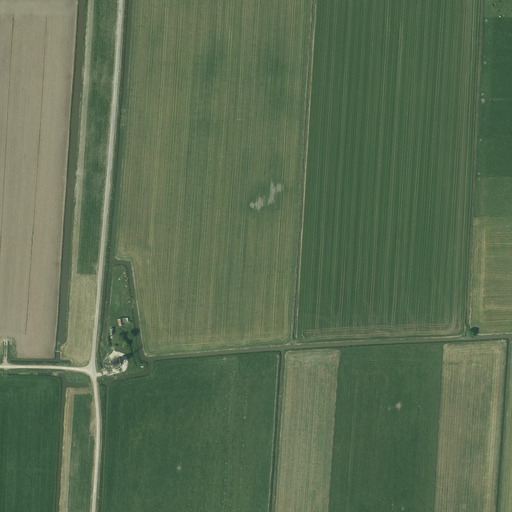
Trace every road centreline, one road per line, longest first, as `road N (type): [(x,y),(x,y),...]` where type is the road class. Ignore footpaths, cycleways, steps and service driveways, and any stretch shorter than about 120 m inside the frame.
road 1 (unclassified): [(92,371),(122,0)]
road 2 (unclassified): [(93,511),(92,371)]
